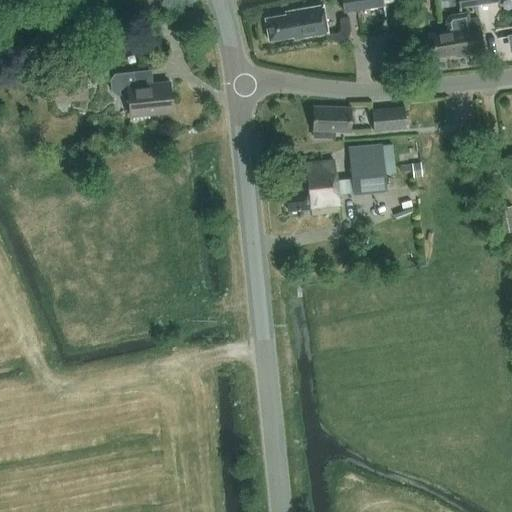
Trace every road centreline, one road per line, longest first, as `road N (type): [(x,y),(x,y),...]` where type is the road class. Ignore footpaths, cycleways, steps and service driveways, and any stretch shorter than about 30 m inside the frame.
road 1 (tertiary): [(280,511),(238,90)]
road 2 (unclassified): [(238,90),(511,87)]
